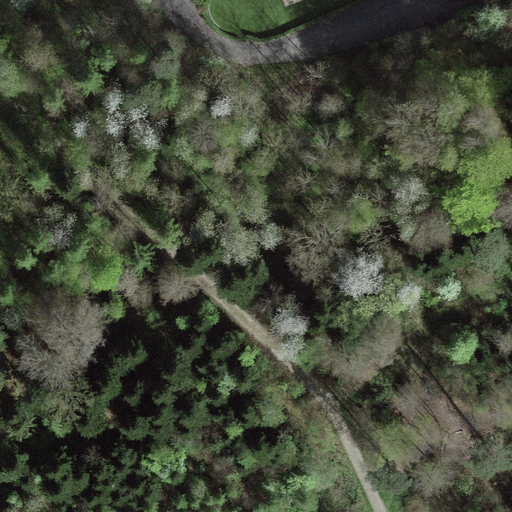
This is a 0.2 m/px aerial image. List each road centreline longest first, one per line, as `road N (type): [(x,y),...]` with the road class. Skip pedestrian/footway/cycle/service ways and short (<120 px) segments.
road 1 (track): [(380,511),(333,401),(0,97)]
road 2 (track): [(333,401),(497,295),(511,294)]
